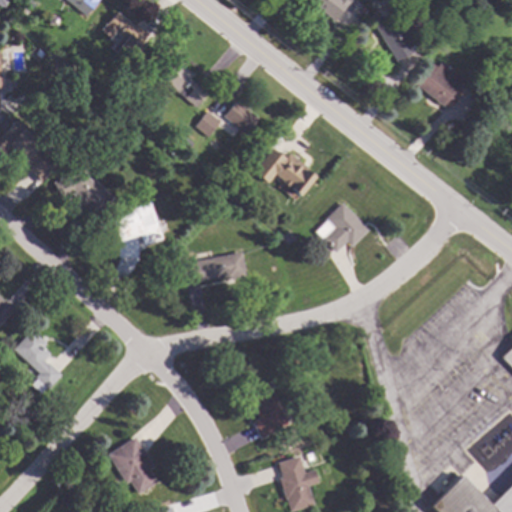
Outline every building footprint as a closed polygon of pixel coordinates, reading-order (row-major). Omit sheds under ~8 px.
[(29,0),(34,3),(30,8),(24,4),(27,0),(29,0)] [(96,0),(83,16),(65,0),(96,0)] [(347,0),(331,20),(306,0),(347,0)] [(409,40),(405,43),(410,51),(394,61),(369,21),(390,8),(409,40)] [(131,25),(134,23),(147,34),(139,43),(142,46),(127,63),(110,49),(118,37),(113,32),(108,38),(99,31),(115,11),(131,25)] [(42,53),(39,58),(33,53),(37,48),(42,53)] [(183,65),(181,67),(189,74),(187,77),(205,93),(193,107),(169,86),(166,89),(158,83),(160,82),(152,75),(170,54),(183,65)] [(458,77),(451,85),(459,91),(445,109),(410,82),(424,64),(428,66),(430,64),(437,69),(441,63),(458,77)] [(255,118),(243,134),(220,116),(232,101),(255,118)] [(204,111),(217,121),(205,137),(192,126),(204,111)] [(54,158),(49,163),(52,166),(43,175),(44,176),(39,182),(26,169),(28,167),(6,146),(3,149),(0,146),(0,133),(1,134),(14,120),(54,158)] [(190,142),(187,147),(180,142),(184,137),(190,142)] [(284,157),(287,152),(308,169),(307,171),(313,176),(294,199),(277,186),(281,181),(273,174),(267,183),(253,171),(272,147),(284,157)] [(79,174),(80,172),(89,181),(91,179),(110,197),(93,215),(70,193),(58,198),(50,182),(65,175),(66,176),(74,168),(79,174)] [(160,239),(141,245),(138,234),(135,235),(133,254),(116,253),(117,240),(110,219),(129,213),(128,209),(148,203),(160,239)] [(365,230),(348,246),(343,242),(333,252),(312,231),(324,220),(323,219),(339,203),(365,230)] [(291,240),(286,244),(281,237),(285,234),(291,240)] [(243,275),(223,279),(222,276),(184,284),(180,264),(239,252),(243,275)] [(0,299),(3,302),(2,303),(9,311),(0,320),(0,299)] [(44,343),(40,347),(47,354),(41,360),(45,364),(46,362),(58,375),(45,388),(44,387),(38,393),(29,385),(35,378),(33,376),(37,373),(12,349),(30,330),(44,343)] [(511,511),(436,511),(430,506),(460,475),(489,504),(511,480),(511,370),(498,357),(511,342),(511,511)] [(286,423),(259,438),(250,421),(256,418),(243,393),(264,382),(286,423)] [(151,466),(147,469),(154,481),(135,493),(127,481),(124,483),(105,454),(132,437),(151,466)] [(311,504),(288,511),(284,499),(283,500),(276,478),(279,477),(275,462),(296,455),(311,504)]
